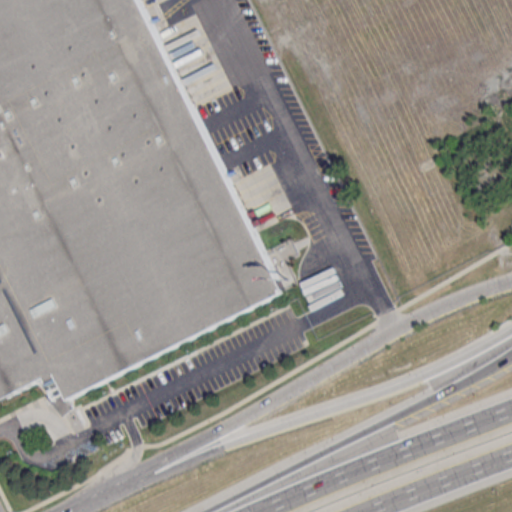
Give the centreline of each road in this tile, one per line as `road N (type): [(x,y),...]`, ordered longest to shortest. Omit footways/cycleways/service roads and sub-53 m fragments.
road 1 (primary): [(511,282),(413,320),(131,479)]
road 2 (motorway): [(511,324),(401,384),(131,479)]
road 3 (motorway): [(511,350),(205,511)]
road 4 (motorway): [(511,410),(258,511)]
road 5 (motorway): [(364,511),(511,455)]
